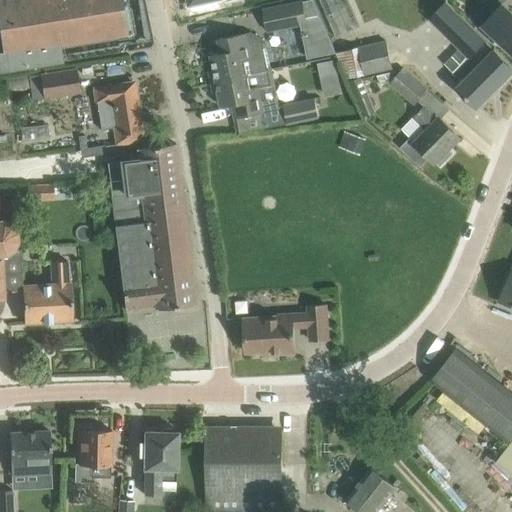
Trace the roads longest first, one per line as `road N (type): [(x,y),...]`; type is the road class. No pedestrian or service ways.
road 1 (tertiary): [(226,393),(338,388),(409,350),(457,291),(511,146)]
road 2 (residential): [(226,393),(212,275),(158,0)]
road 3 (tertiary): [(0,396),(226,393)]
